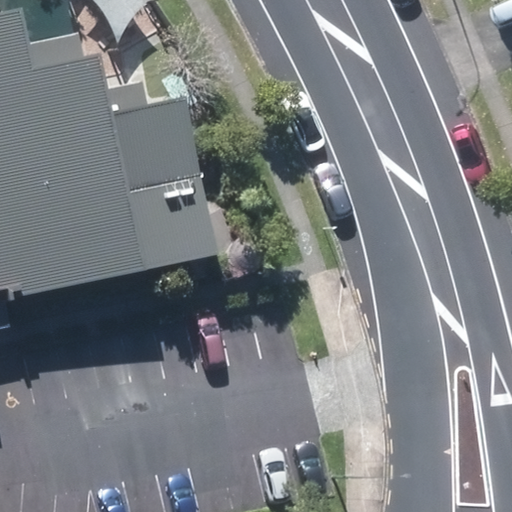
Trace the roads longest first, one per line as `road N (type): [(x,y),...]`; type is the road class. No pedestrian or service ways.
road 1 (secondary): [(434,262),(383,110),(324,0)]
road 2 (secondary): [(427,511),(423,377),(434,262)]
road 3 (secondary): [(434,262),(494,363),(511,456)]
